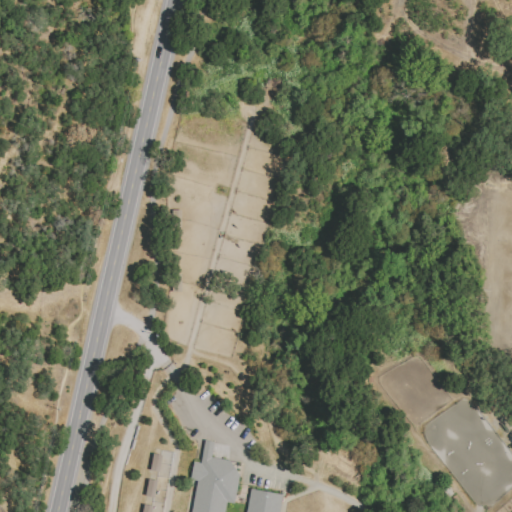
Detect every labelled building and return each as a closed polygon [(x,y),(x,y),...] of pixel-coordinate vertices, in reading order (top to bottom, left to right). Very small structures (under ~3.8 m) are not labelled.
[(491,405),(497,400),(508,412),(502,417),(491,405)] [(216,440),(213,456),(243,462),(234,505),(227,504),(225,511),(248,511),(253,489),(290,497),(287,511),(190,511),(196,479),(189,478),(192,461),(199,463),(204,437),(216,440)] [(153,450),(163,452),(160,469),(149,468),(153,450)] [(149,476),(158,478),(155,495),(146,494),(149,476)] [(141,511),(143,503),(154,505),(152,511),(141,511)]
